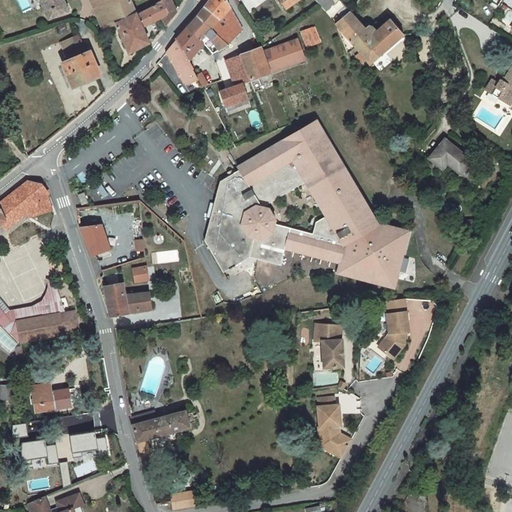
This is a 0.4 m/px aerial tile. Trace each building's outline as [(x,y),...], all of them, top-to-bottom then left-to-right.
[(41,0),(49,18),(68,9),(63,0),(41,0)] [(91,0),(104,30),(117,24),(104,0),(91,0)] [(136,14),(130,0),(104,0),(117,24),(136,14)] [(177,13),(170,0),(165,0),(138,14),(143,26),(162,17),(166,25),(177,13)] [(209,0),(204,8),(196,17),(211,29),(228,45),(243,30),(226,0),(209,0)] [(280,0),(287,9),(299,0),(280,0)] [(339,0),(317,0),(328,11),(339,0)] [(501,0),(492,0),(490,5),(496,9),(501,0)] [(349,13),(336,24),(346,35),(356,48),(370,64),(403,35),(390,20),(389,18),(385,22),(386,23),(376,32),(372,27),(369,25),(363,29),(359,33),(352,26),(356,21),(349,13)] [(146,45),(149,43),(148,41),(136,14),(117,24),(128,49),(144,41),(146,45)] [(196,17),(186,28),(204,43),(213,53),(228,45),(211,29),(196,17)] [(356,21),(352,26),(359,33),(363,29),(356,21)] [(346,35),(336,24),(341,39),(348,55),(356,48),(346,35)] [(186,28),(176,40),(189,61),(192,59),(191,58),(191,57),(188,58),(187,56),(196,46),(199,49),(204,43),(186,28)] [(309,29),(302,32),(308,47),(315,44),(309,29)] [(74,86),(98,76),(89,53),(87,54),(79,35),(61,42),(69,61),(64,63),(74,86)] [(298,39),(291,42),(298,63),(305,60),(298,39)] [(167,52),(184,83),(188,84),(199,79),(197,75),(189,61),(176,40),(167,52)] [(129,54),(146,45),(144,41),(128,49),(129,54)] [(262,52),(270,73),(298,63),(291,42),(262,52)] [(196,46),(187,56),(188,58),(191,57),(191,58),(199,49),(196,46)] [(261,47),(240,55),(250,81),(254,92),(255,92),(263,89),(258,78),(270,73),(262,52),(261,47)] [(240,55),(225,60),(235,86),(250,81),(240,55)] [(485,90),(507,104),(511,96),(511,67),(503,82),(501,80),(498,84),(492,80),(485,90)] [(201,73),(197,75),(199,79),(203,87),(208,85),(201,73)] [(249,257),(281,265),(285,248),(340,263),(338,269),(375,279),(374,282),(394,288),(408,232),(388,226),(388,230),(374,226),(353,189),(356,188),(336,154),(333,156),(313,123),(238,167),(240,170),(220,181),(214,203),(210,218),(204,240),(224,273),(229,269),(230,271),(236,267),(235,266),(249,257)] [(472,161),(445,139),(429,159),(443,169),(447,163),(461,174),(472,161)] [(0,225),(3,223),(6,227),(28,211),(30,217),(52,211),(48,199),(46,196),(49,194),(42,186),(29,182),(0,202),(0,225)] [(84,193),(78,195),(82,205),(88,203),(84,193)] [(80,227),(80,228),(92,256),(110,249),(101,225),(80,227)] [(144,240),(136,240),(137,251),(145,250),(144,240)] [(147,267),(133,269),(136,282),(148,280),(147,267)] [(375,279),(338,269),(337,273),(374,282),(375,279)] [(0,299),(0,308),(11,322),(59,313),(60,315),(65,313),(55,281),(47,279),(48,292),(41,301),(32,308),(10,312),(0,299)] [(123,283),(105,287),(111,316),(151,310),(149,292),(125,296),(123,283)] [(0,323),(20,342),(21,342),(46,337),(46,338),(53,337),(53,336),(64,334),(63,330),(60,315),(59,313),(11,322),(0,308),(0,323)] [(60,315),(63,330),(78,327),(75,311),(65,313),(60,315)] [(387,348),(384,352),(394,359),(405,344),(404,332),(409,331),(407,312),(387,314),(389,334),(382,343),(387,348)] [(323,342),(324,368),(344,367),(342,340),(341,340),(341,326),(320,324),(319,341),(323,342)] [(382,343),(379,347),(384,352),(387,348),(382,343)] [(50,383),(32,386),(36,412),(54,409),(50,383)] [(14,384),(2,384),(2,399),(14,399),(14,384)] [(318,427),(320,442),(330,448),(331,446),(344,454),(352,440),(340,433),(339,426),(341,426),(339,405),(335,405),(334,397),(318,398),(319,406),(318,406),(320,427),(318,427)] [(155,411),(131,418),(132,425),(157,418),(155,411)] [(157,418),(132,425),(137,442),(147,439),(190,427),(189,424),(195,422),(193,413),(186,414),(185,411),(157,418)] [(320,442),(320,446),(342,458),(344,454),(331,446),(330,448),(320,442)] [(148,444),(138,447),(145,468),(154,466),(148,444)] [(201,491),(172,496),(174,508),(203,503),(202,499),(201,491)] [(45,496),(29,503),(32,511),(73,511),(72,509),(83,505),(79,494),(57,502),(59,509),(50,511),(45,496)]
